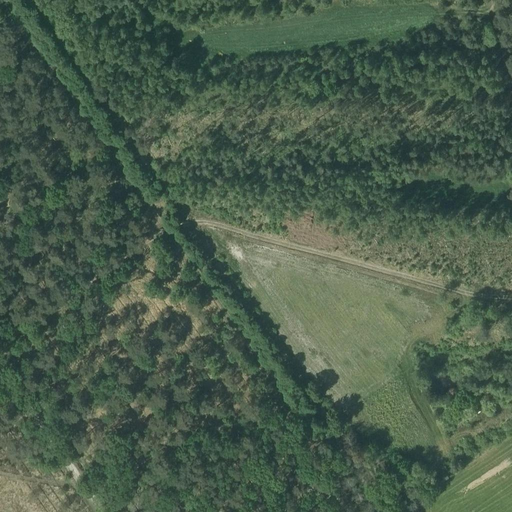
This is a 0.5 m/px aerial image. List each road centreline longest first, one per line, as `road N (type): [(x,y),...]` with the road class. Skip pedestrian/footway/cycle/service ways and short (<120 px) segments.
road 1 (track): [(0,344),(163,226),(209,219),(450,288),(511,296)]
road 2 (track): [(2,0),(163,226)]
road 3 (track): [(99,511),(0,370)]
